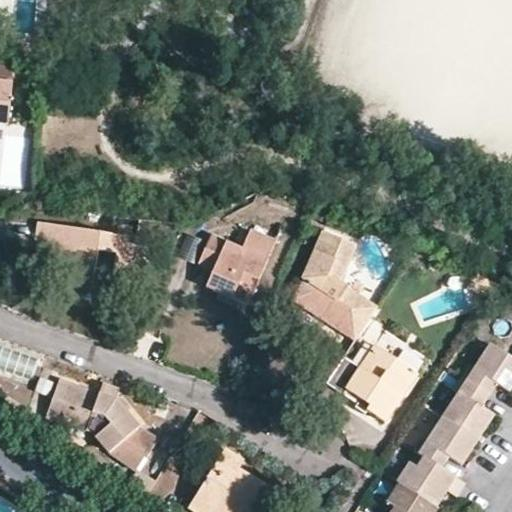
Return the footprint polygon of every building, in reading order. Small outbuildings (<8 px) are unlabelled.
[(0,80),(0,123),(6,124),(10,82),(0,80)] [(45,243),(48,225),(37,223),(34,242),(45,243)] [(127,238),(48,225),(45,243),(58,245),(56,261),(66,263),(65,276),(69,276),(67,293),(122,302),(127,282),(141,283),(147,248),(127,244),(127,239),(127,238)] [(356,314),(366,300),(347,288),(337,302),(320,290),(326,278),(338,283),(355,246),(324,233),(295,301),(337,330),(350,310),(356,314)] [(244,274),(259,281),(275,244),(252,234),(245,250),(212,236),(203,256),(217,263),(213,272),(206,290),(224,298),(232,301),(244,274)] [(58,245),(45,243),(41,272),(65,276),(66,263),(56,261),(58,245)] [(217,263),(203,256),(198,265),(213,272),(217,263)] [(245,316),(259,281),(244,274),(232,301),(224,298),(221,306),(245,316)] [(499,287),(473,275),(465,289),(490,301),(499,287)] [(354,342),(377,307),(366,300),(356,314),(350,310),(337,330),(354,342)] [(375,345),(368,355),(387,367),(393,358),(375,345)] [(468,365),(461,378),(484,392),(491,381),(497,385),(509,393),(511,388),(511,358),(489,345),(474,370),(468,365)] [(343,357),(325,384),(358,405),(361,401),(370,408),(368,411),(386,424),(405,394),(396,389),(409,369),(393,358),(387,367),(368,355),(359,369),(343,357)] [(419,374),(409,369),(396,389),(405,394),(419,374)] [(484,392),(461,378),(454,389),(458,393),(442,417),(478,440),(494,414),(483,406),(478,403),(484,392)] [(96,438),(109,454),(138,472),(146,458),(150,460),(160,441),(139,428),(116,401),(100,395),(60,381),(48,419),(86,432),(93,415),(103,419),(110,426),(96,438)] [(484,392),(490,396),(497,385),(491,381),(484,392)] [(103,384),(100,395),(116,401),(119,390),(103,384)] [(483,406),(490,396),(484,392),(478,403),(483,406)] [(21,407),(4,396),(0,402),(0,415),(11,423),(21,407)] [(361,401),(358,405),(356,409),(365,416),(368,411),(370,408),(361,401)] [(93,415),(86,432),(92,434),(96,438),(110,426),(103,419),(93,415)] [(461,466),(478,440),(442,417),(428,440),(423,437),(414,452),(423,457),(436,465),(443,454),(448,457),(461,466)] [(226,450),(220,459),(239,470),(244,461),(226,450)] [(443,454),(436,465),(441,468),(448,457),(443,454)] [(436,465),(423,457),(416,468),(408,463),(406,467),(396,482),(398,483),(436,508),(448,489),(458,495),(465,484),(458,480),(441,468),(436,465)] [(220,459),(194,501),(212,511),(259,511),(272,491),(239,470),(220,459)] [(177,498),(187,471),(163,462),(154,490),(177,498)] [(436,508),(398,483),(387,501),(386,503),(394,509),(392,511),(435,511),(438,509),(436,508)] [(212,511),(194,501),(188,510),(192,511),(212,511)]
